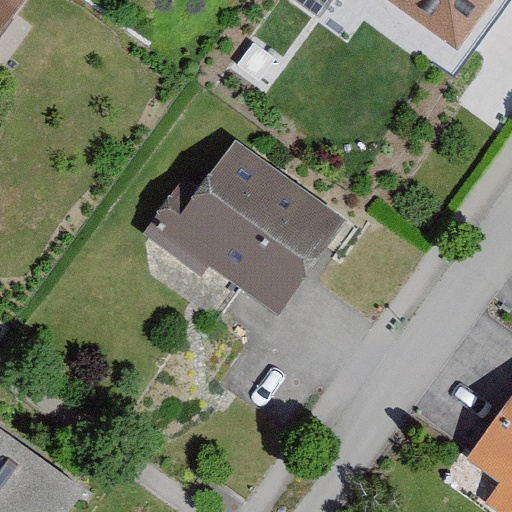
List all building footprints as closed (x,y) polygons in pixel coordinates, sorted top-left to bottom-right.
[(0,0),(0,25),(16,4),(9,0),(0,0)] [(321,0),(285,0),(309,17),(321,0)] [(386,0),(457,50),(493,0),(386,0)] [(288,67),(251,43),(231,75),(268,99),(288,67)] [(179,183),(145,231),(202,271),(214,253),(281,300),(331,228),(233,160),(205,201),(179,183)] [(511,511),(511,421),(479,466),(511,489),(498,506),(506,511),(511,511)] [(58,511),(74,490),(0,437),(0,511),(58,511)]
